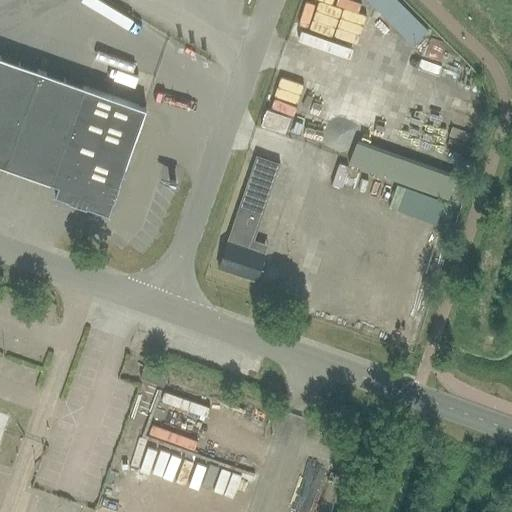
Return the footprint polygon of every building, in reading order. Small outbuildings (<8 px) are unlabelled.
[(377,0),(418,41),(433,26),(407,0),(377,0)] [(0,55),(0,163),(62,185),(58,194),(109,212),(147,108),(0,55)] [(463,171),(362,137),(354,161),(455,195),(463,171)] [(430,213),(435,189),(401,181),(395,206),(430,213)] [(227,240),(228,240),(219,267),(256,279),(265,252),(252,248),(269,195),(245,187),(227,240)] [(145,366),(141,378),(164,386),(169,374),(145,366)]
